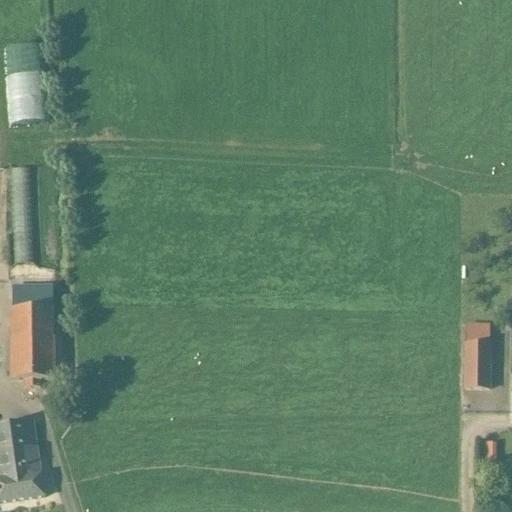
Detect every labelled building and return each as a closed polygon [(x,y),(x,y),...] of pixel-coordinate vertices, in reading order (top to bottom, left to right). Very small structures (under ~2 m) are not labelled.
[(12,170),(14,263),(36,263),(34,169),(12,170)] [(40,381),(53,381),(53,288),(11,288),(11,381),(25,381),(25,390),(40,390),(40,381)] [(491,392),(491,387),(491,346),(490,346),(490,326),(466,326),(466,346),(463,346),(463,392),(491,392)] [(0,427),(0,505),(44,500),(34,423),(0,427)] [(497,468),(498,444),(480,444),(479,468),(497,468)]
